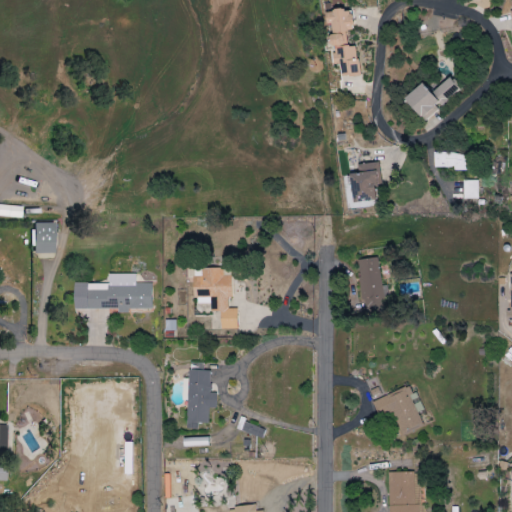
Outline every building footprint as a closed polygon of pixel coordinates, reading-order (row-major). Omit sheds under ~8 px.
[(358,76),(356,45),(346,46),(345,30),(352,30),(351,10),(325,12),(326,24),(330,24),(333,65),(339,64),(340,77),(358,76)] [(460,89),(449,77),(432,92),(422,82),(404,98),(424,120),(460,89)] [(467,169),(467,153),(434,153),(434,169),(467,169)] [(382,184),(379,162),(357,165),(358,172),(350,173),(353,202),(376,199),(374,185),(382,184)] [(478,180),(463,180),(463,199),(478,199),(478,180)] [(0,216),(22,217),(22,206),(0,204),(0,216)] [(55,222),(34,222),(35,253),(56,252),(55,222)] [(381,286),(377,257),(356,260),(362,301),(388,297),(386,285),(381,286)] [(237,329),(237,309),(230,309),(230,276),(223,276),(223,268),(201,268),(201,276),(192,276),(192,297),(210,297),(210,311),(211,311),(211,329),(237,329)] [(151,310),(152,283),(136,283),(136,274),(108,274),(108,284),(89,284),(89,282),(75,282),(74,309),(151,310)] [(210,392),(210,370),(187,370),(187,428),(197,428),(197,424),(208,424),(208,408),(216,408),(216,392),(210,392)] [(241,431),(261,439),(264,429),(244,422),(241,431)] [(208,437),(182,438),(183,447),(209,446),(208,437)] [(387,473),(388,511),(419,511),(418,472),(387,473)]
